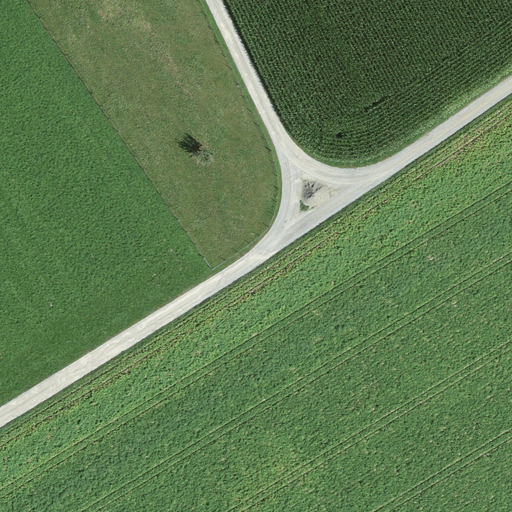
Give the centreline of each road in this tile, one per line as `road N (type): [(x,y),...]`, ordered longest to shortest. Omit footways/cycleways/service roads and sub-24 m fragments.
road 1 (track): [(223,0),(337,207),(0,425)]
road 2 (track): [(337,207),(511,79)]
